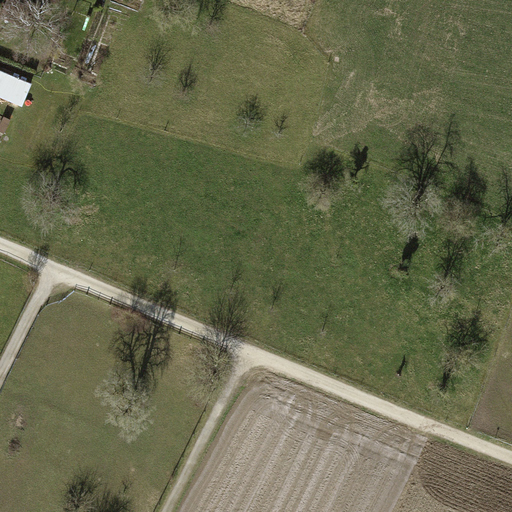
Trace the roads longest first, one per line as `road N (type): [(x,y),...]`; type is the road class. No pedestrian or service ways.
road 1 (track): [(511,457),(0,244)]
road 2 (track): [(0,378),(53,268)]
